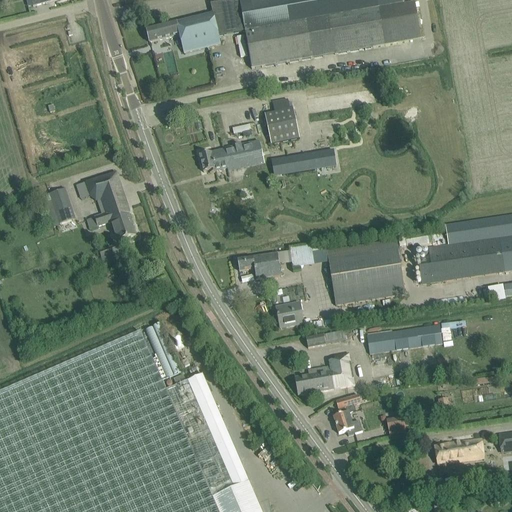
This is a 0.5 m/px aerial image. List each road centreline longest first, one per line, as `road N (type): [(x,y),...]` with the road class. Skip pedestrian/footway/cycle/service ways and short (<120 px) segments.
road 1 (tertiary): [(367,511),(195,264),(100,2)]
road 2 (unknown): [(134,107),(408,55),(427,46),(419,0)]
